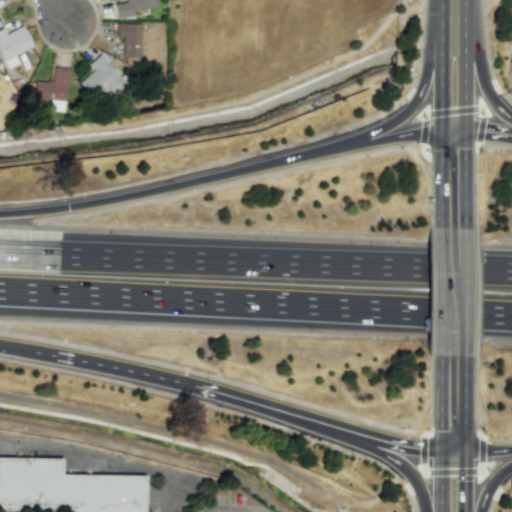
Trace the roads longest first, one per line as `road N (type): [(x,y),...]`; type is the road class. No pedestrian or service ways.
road 1 (motorway): [(0,304),(511,323)]
road 2 (motorway): [(511,259),(0,242)]
road 3 (motorway): [(452,136),(389,139),(122,199),(0,214)]
road 4 (motorway): [(450,50),(428,62),(422,92),(387,126),(226,172)]
road 5 (motorway): [(22,351),(194,385)]
road 6 (motorway): [(194,385),(341,429)]
road 7 (secondary): [(453,357),(453,227)]
road 8 (motorway): [(341,429),(403,467),(424,511)]
